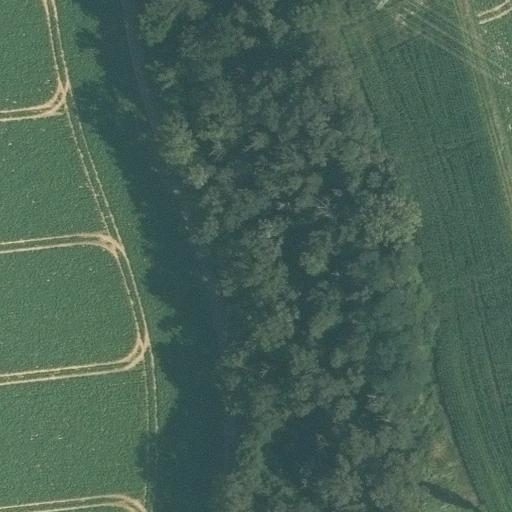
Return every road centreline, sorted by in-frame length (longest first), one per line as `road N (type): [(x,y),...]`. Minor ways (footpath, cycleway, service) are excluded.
road 1 (track): [(224,511),(225,355),(202,256),(160,137),(130,0)]
road 2 (track): [(476,0),(511,150)]
